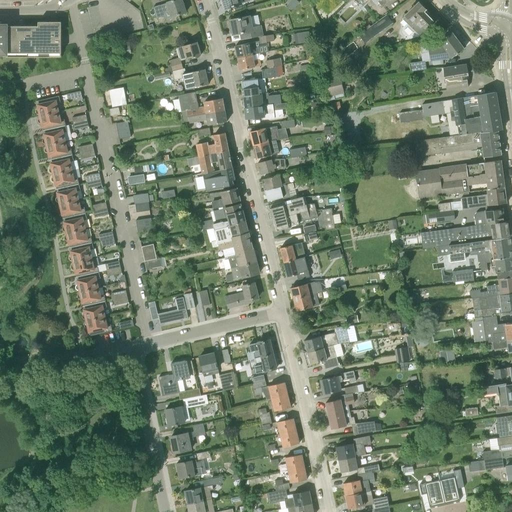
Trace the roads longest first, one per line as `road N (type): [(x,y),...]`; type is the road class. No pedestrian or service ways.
road 1 (residential): [(147,343),(70,0)]
road 2 (residential): [(280,312),(203,0)]
road 3 (residential): [(329,511),(280,312)]
road 4 (residential): [(165,511),(134,353)]
road 5 (residential): [(147,343),(280,312)]
